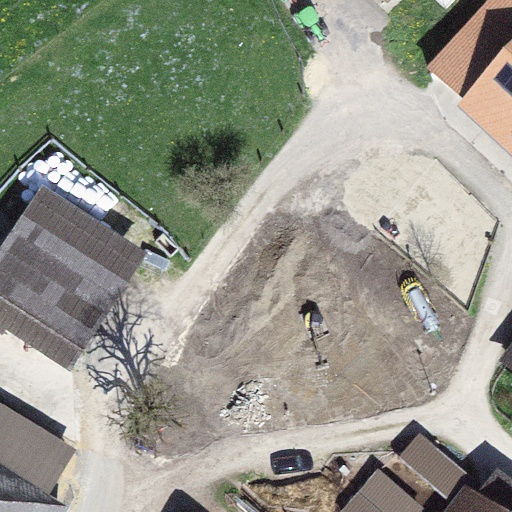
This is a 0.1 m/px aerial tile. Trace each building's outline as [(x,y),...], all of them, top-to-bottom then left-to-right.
[(511,12),(500,1),(437,69),(511,137),(511,12)] [(123,269),(39,214),(0,273),(0,320),(63,362),(123,269)] [(349,377),(328,353),(300,379),(321,401),(349,377)] [(511,511),(511,494),(507,490),(490,511),(511,511)] [(0,511),(34,511),(0,492),(0,511)]
